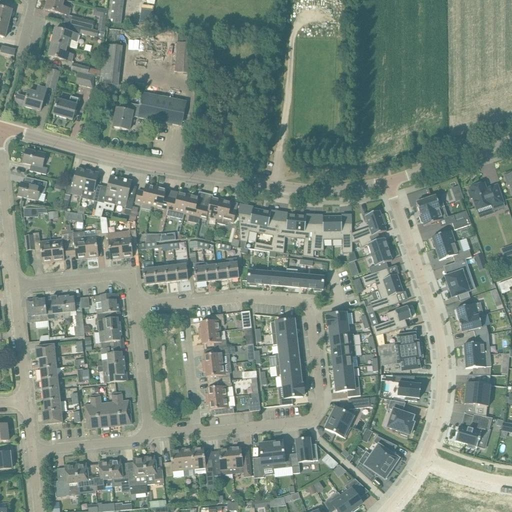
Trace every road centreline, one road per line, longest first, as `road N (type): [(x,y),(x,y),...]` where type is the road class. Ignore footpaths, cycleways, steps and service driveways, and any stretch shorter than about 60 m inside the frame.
road 1 (tertiary): [(391,181),(331,190),(268,185),(106,157),(0,128)]
road 2 (residential): [(423,457),(440,408),(442,351),(391,181)]
road 3 (residential): [(183,303),(242,297),(304,304),(317,398),(304,423)]
road 4 (residential): [(135,308),(130,282),(117,275),(13,289)]
road 5 (tertiary): [(511,140),(391,181)]
road 6 (residential): [(149,434),(135,308)]
road 7 (residential): [(196,429),(183,303)]
road 8 (residential): [(31,452),(149,434)]
